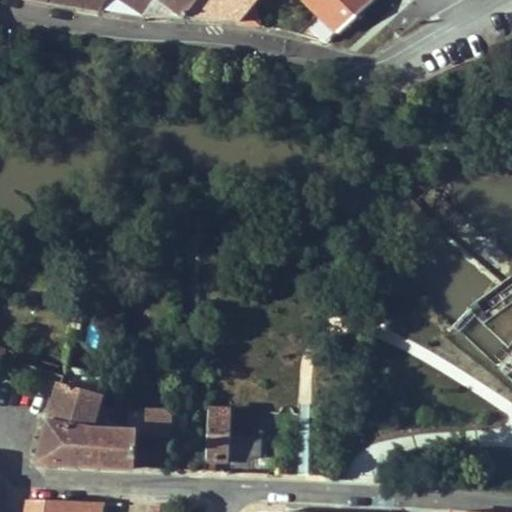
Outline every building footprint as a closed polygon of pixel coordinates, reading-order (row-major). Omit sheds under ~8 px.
[(48,0),(100,9),(107,0),(108,0),(110,1),(110,0),(48,0)] [(143,15),(154,0),(110,0),(110,1),(108,0),(107,0),(100,9),(118,12),(124,4),(143,15)] [(196,0),(154,0),(143,15),(142,16),(182,19),(195,3),(196,0)] [(259,27),(252,7),(257,0),(196,0),(195,3),(231,23),(259,27)] [(303,0),(321,17),(302,35),(326,42),(346,24),(372,0),(303,0)] [(372,0),(346,24),(372,53),(394,33),(399,38),(421,25),(400,3),(402,0),(372,0)] [(195,3),(182,19),(216,21),(231,23),(195,3)] [(142,16),(143,15),(124,4),(118,12),(142,16)] [(221,240),(228,244),(230,238),(231,237),(224,234),(221,240)] [(78,328),(82,308),(72,305),(69,326),(78,328)] [(56,395),(49,421),(89,428),(99,393),(104,376),(62,364),(59,381),(56,395)] [(215,470),(215,458),(224,458),(261,459),(263,431),(253,430),(252,435),(226,434),(227,408),(208,407),(204,470),(215,470)] [(169,410),(149,409),(148,431),(168,432),(169,410)] [(38,461),(78,464),(89,428),(49,421),(38,461)] [(133,467),(135,432),(89,428),(78,464),(111,466),(133,467)] [(100,511),(103,502),(61,501),(27,500),(25,511),(100,511)]
